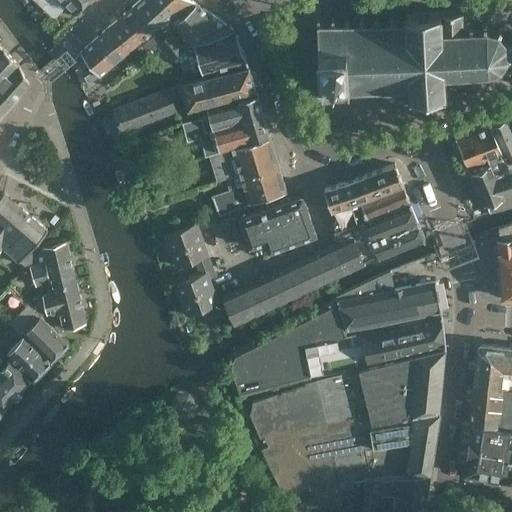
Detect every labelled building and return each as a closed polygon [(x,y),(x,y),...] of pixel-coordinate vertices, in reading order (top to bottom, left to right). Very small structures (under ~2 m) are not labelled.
[(61,0),(77,14),(89,0),(61,0)] [(168,25),(173,21),(196,1),(194,0),(138,0),(109,25),(130,49),(133,46),(139,54),(172,31),(168,25)] [(197,1),(174,22),(189,43),(235,28),(197,1)] [(317,18),(319,48),(323,98),(350,96),(350,91),(410,88),(410,95),(445,93),(444,79),(448,78),(448,73),(458,72),(459,78),(462,78),(462,72),(472,71),(473,77),(476,77),(476,71),(486,71),(487,76),(490,76),(490,70),(499,67),(502,71),(505,69),(502,65),(507,56),(511,58),(511,39),(511,40),(511,39),(506,41),(500,33),(502,28),(500,27),(497,31),(487,28),(487,23),(483,23),(484,29),(473,29),(473,24),(469,24),(469,20),(463,20),(463,10),(406,13),(406,20),(393,21),(393,15),(390,16),(390,21),(378,21),(378,16),(346,17),(346,22),(335,23),(334,17),(317,18)] [(130,49),(109,25),(109,26),(96,38),(116,61),(130,49)] [(204,74),(249,61),(237,30),(195,42),(204,74)] [(185,48),(172,31),(159,40),(172,58),(185,48)] [(116,61),(96,38),(81,51),(96,68),(85,75),(89,81),(101,74),(116,61)] [(0,85),(19,63),(3,45),(0,50),(0,85)] [(19,63),(0,85),(0,116),(30,83),(19,63)] [(189,105),(256,89),(250,65),(183,82),(115,108),(122,130),(178,109),(173,96),(186,92),(189,105)] [(207,128),(264,112),(258,92),(238,98),(208,106),(211,116),(207,117),(207,114),(203,116),(207,128)] [(207,128),(203,116),(183,121),(189,139),(202,135),(207,154),(210,153),(212,153),(225,148),(225,147),(271,133),(264,113),(264,112),(207,128)] [(500,169),(511,166),(509,160),(511,159),(511,121),(509,116),(456,137),(470,168),(490,161),(493,169),(499,167),(500,169)] [(156,130),(158,133),(171,130),(169,124),(156,130)] [(225,148),(212,153),(210,153),(218,179),(228,176),(241,172),(242,176),(279,163),(270,134),(271,134),(271,133),(225,147),(225,148)] [(491,211),(511,205),(511,165),(511,166),(500,169),(499,167),(493,169),(490,161),(470,168),(485,202),(487,201),(491,211)] [(226,298),(226,299),(236,320),(365,262),(364,260),(378,253),(380,256),(367,222),(367,219),(411,201),(396,162),(349,179),(326,186),(336,221),(333,222),(336,242),(315,251),(318,257),(226,298)] [(220,212),(237,205),(265,195),(273,193),(283,191),(287,189),(279,163),(242,176),(241,172),(228,176),(232,189),(213,194),(220,212)] [(0,220),(14,230),(4,244),(21,260),(48,228),(5,191),(0,196),(0,220)] [(317,232),(303,194),(242,216),(252,244),(267,238),(271,249),(317,232)] [(380,256),(426,239),(411,201),(367,219),(367,222),(380,256)] [(14,230),(0,220),(0,249),(4,244),(14,230)] [(178,264),(196,258),(209,253),(198,221),(166,232),(178,264)] [(511,222),(500,227),(501,240),(498,240),(503,290),(509,296),(511,296),(511,222)] [(54,287),(77,280),(67,239),(44,245),(48,261),(38,263),(33,268),(38,283),(48,280),(49,284),(53,283),(54,287)] [(209,253),(196,258),(201,272),(176,281),(188,313),(219,302),(208,270),(214,267),(209,253)] [(378,322),(443,309),(437,279),(395,287),(392,270),(386,271),(356,286),(338,294),(338,296),(348,327),(378,322)] [(439,278),(443,304),(449,303),(445,277),(439,278)] [(77,280),(54,287),(55,291),(47,293),(51,311),(60,309),(64,327),(87,321),(77,280)] [(447,343),(443,313),(349,332),(348,327),(338,296),(323,304),(323,305),(282,325),(282,324),(271,331),(233,351),(228,365),(240,398),(304,378),(303,376),(311,374),(376,361),(376,363),(447,343)] [(53,357),(69,341),(30,303),(11,322),(24,334),(26,331),(53,357)] [(35,376),(50,360),(24,335),(9,351),(35,376)] [(511,345),(482,341),(479,344),(475,380),(499,385),(511,386),(511,345)] [(440,409),(447,345),(447,344),(359,368),(306,381),(306,382),(254,401),(255,402),(253,412),(252,412),(263,436),(267,435),(271,444),(275,444),(369,422),(374,421),(410,415),(440,409)] [(0,402),(5,407),(32,379),(13,361),(0,374),(0,402)] [(496,428),(511,428),(511,386),(499,385),(475,380),(470,423),(473,423),(495,425),(496,428)] [(374,421),(369,422),(275,444),(271,444),(264,447),(294,505),(355,478),(374,472),(404,469),(407,469),(413,469),(431,470),(440,409),(410,415),(374,421)] [(511,484),(511,428),(496,428),(495,425),(473,423),(471,437),(468,457),(466,472),(485,475),(484,480),(499,483),(500,477),(511,480),(511,485),(511,484)] [(407,469),(404,469),(374,472),(355,478),(294,506),(295,508),(296,507),(297,511),(423,511),(431,470),(413,469),(407,469)]
